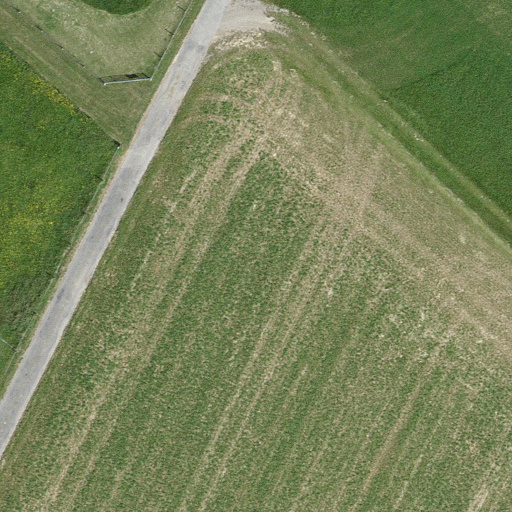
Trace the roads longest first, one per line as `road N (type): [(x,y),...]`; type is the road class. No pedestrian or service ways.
road 1 (track): [(228,0),(0,445)]
road 2 (track): [(511,253),(225,4)]
road 3 (track): [(155,140),(0,5)]
